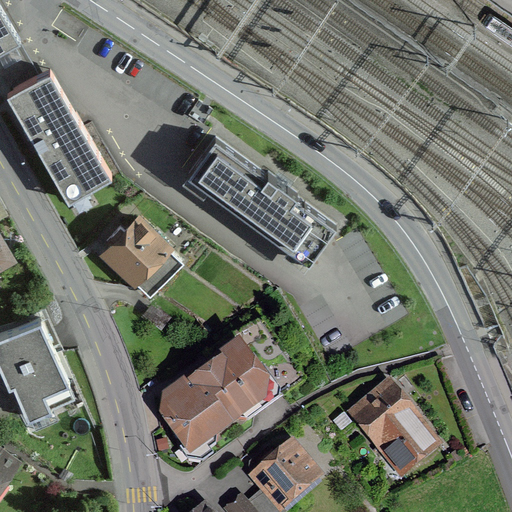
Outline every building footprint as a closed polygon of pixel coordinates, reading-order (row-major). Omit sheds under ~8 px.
[(0,53),(22,42),(0,6),(0,53)] [(114,177),(52,69),(8,94),(70,202),(114,177)] [(308,263),(335,227),(294,196),(297,192),(269,171),(265,175),(215,138),(188,175),(308,263)] [(155,294),(189,259),(177,247),(180,244),(144,209),(103,253),(139,287),(143,283),(155,294)] [(0,269),(19,258),(0,224),(0,269)] [(165,335),(176,321),(156,304),(145,318),(165,335)] [(69,383),(41,319),(0,336),(0,366),(11,391),(14,389),(28,419),(50,409),(76,398),(69,383)] [(226,341),(229,344),(165,390),(162,411),(185,443),(181,446),(189,457),(205,459),(216,452),(212,447),(219,442),(219,436),(245,417),(252,417),(308,378),(266,319),(226,341)] [(450,441),(396,374),(351,409),(405,477),(450,441)] [(253,467),(254,469),(251,471),(263,485),(251,496),(244,488),(226,504),(232,511),(283,511),(289,507),(287,505),(329,470),(297,432),(275,451),(269,444),(253,457),(253,467)] [(0,486),(24,452),(0,434),(0,486)] [(464,456),(458,447),(448,453),(453,462),(464,456)] [(225,511),(211,497),(194,511),(225,511)]
